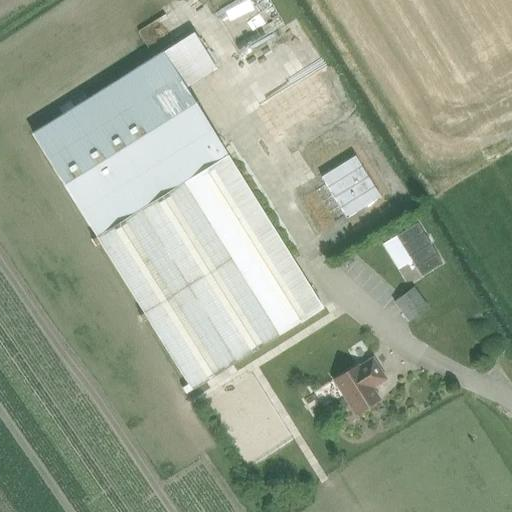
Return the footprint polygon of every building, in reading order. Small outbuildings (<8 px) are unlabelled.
[(122,78),(32,135),(97,239),(184,184),(279,336),(323,308),(215,136),(185,88),(216,69),(195,34),(164,54),(163,53),(122,78)] [(292,87),(248,113),(269,149),(307,126),(298,111),(304,107),(292,87)] [(341,164),(320,176),(346,218),(367,205),(341,164)] [(184,184),(97,239),(192,390),(279,336),(184,184)] [(415,285),(395,300),(411,320),(430,305),(415,285)] [(372,388),(385,379),(373,359),(359,367),(358,366),(334,380),(355,414),(379,400),(372,388)]
